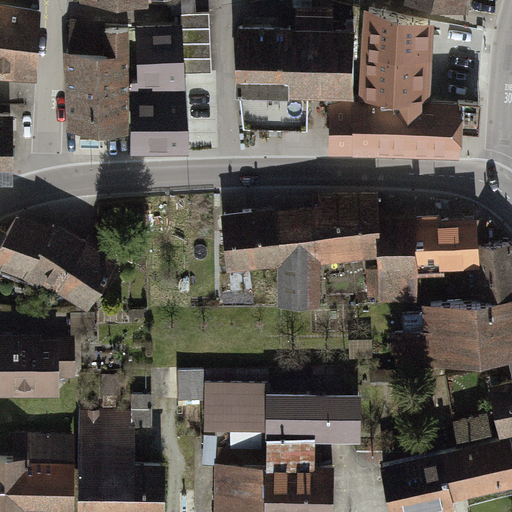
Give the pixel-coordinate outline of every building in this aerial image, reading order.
[(0,0),(0,71),(41,76),(48,5),(0,0)] [(201,0),(176,0),(177,12),(187,12),(187,17),(194,17),(196,69),(216,68),(214,10),(202,11),(201,0)] [(355,92),(355,149),(465,155),(468,100),(438,98),(442,20),(359,5),(358,24),(335,23),(334,3),(297,2),(297,22),(237,19),(238,88),(241,88),(244,127),(309,128),(310,92),(355,92)] [(113,17),(74,18),(74,45),(67,45),(69,123),(141,121),(140,95),(140,75),(150,75),(151,85),(196,84),(196,69),(194,17),(187,17),(143,18),(143,28),(113,29),(113,17)] [(355,149),(355,92),(331,99),(328,147),(355,149)] [(200,94),(140,95),(141,121),(141,146),(201,145),(200,94)] [(27,103),(0,104),(0,160),(30,160),(27,103)] [(331,203),(239,214),(245,268),(289,263),(293,300),(335,295),(331,262),(386,256),(392,300),(429,295),(425,268),(473,262),(494,259),(492,244),(488,211),(455,215),(454,207),(430,210),(429,203),(394,207),(392,188),(331,196),(331,203)] [(12,227),(0,223),(0,278),(5,282),(13,269),(55,282),(97,308),(132,264),(91,233),(63,219),(61,224),(22,209),(12,227)] [(511,352),(511,242),(492,244),(494,259),(473,262),(479,298),(430,302),(430,327),(398,331),(400,362),(511,352)] [(78,311),(79,328),(100,328),(99,311),(78,311)] [(66,327),(0,329),(0,393),(69,390),(66,327)] [(277,368),(182,367),(182,400),(210,399),(209,429),(231,429),(231,448),(217,448),(216,511),(348,511),(344,462),(329,461),(328,436),(345,437),(338,390),(278,389),(277,368)] [(511,373),(495,378),(509,424),(511,423),(511,373)] [(460,438),(495,428),(490,408),(455,418),(460,438)] [(81,411),(81,430),(81,511),(172,511),(172,462),(135,462),(134,410),(81,411)] [(19,452),(0,452),(0,511),(81,511),(81,430),(18,431),(19,452)] [(511,432),(453,447),(464,495),(511,483),(511,432)] [(453,447),(391,462),(403,511),(407,511),(465,498),(464,495),(453,447)]
